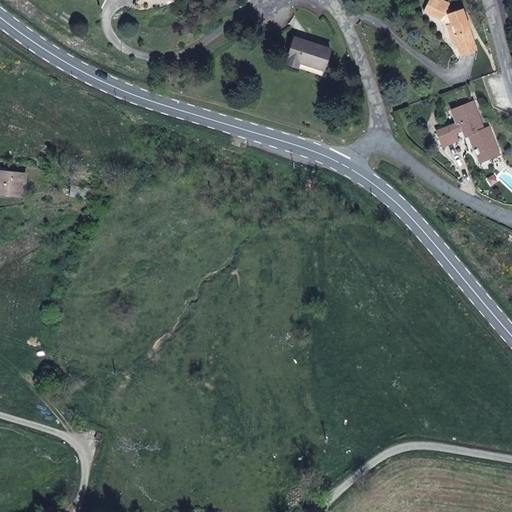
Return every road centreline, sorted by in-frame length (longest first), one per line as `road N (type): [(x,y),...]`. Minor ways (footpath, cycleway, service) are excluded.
road 1 (secondary): [(0,17),(75,69),(344,164)]
road 2 (secondary): [(344,164),(423,228),(511,334)]
road 3 (unclassified): [(320,511),(404,444),(511,461)]
road 4 (unclassified): [(511,214),(373,138)]
road 5 (unclassified): [(0,416),(72,442),(89,457),(81,511)]
road 6 (residential): [(373,138),(376,102),(358,46),(340,8),(326,0)]
